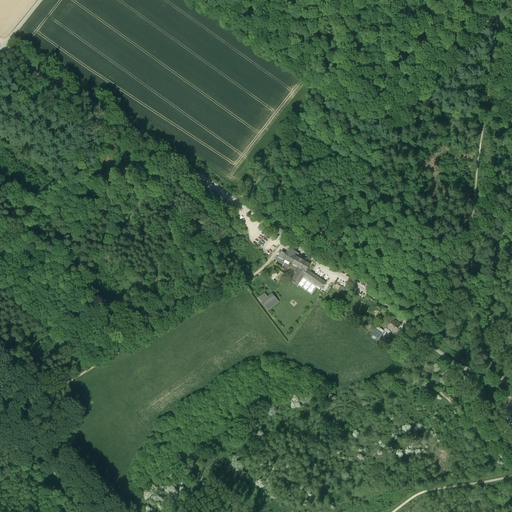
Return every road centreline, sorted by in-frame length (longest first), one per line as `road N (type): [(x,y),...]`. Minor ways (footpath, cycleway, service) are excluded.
road 1 (unknown): [(500,0),(473,250),(487,361)]
road 2 (track): [(286,240),(244,283),(60,384),(41,387),(0,356)]
road 3 (track): [(511,6),(441,72),(339,201),(308,255)]
road 4 (unclassified): [(6,44),(266,224)]
road 5 (unclassified): [(511,394),(503,378),(447,357),(266,224)]
road 6 (track): [(291,0),(270,50),(319,91),(238,202)]
road 7 (unknown): [(32,380),(81,365),(240,277)]
road 8 (track): [(431,344),(426,380),(511,466)]
road 9 (track): [(393,511),(422,492),(511,475)]
road 10 (track): [(95,170),(69,170),(49,183),(0,234)]
road 11 (track): [(0,286),(86,370)]
